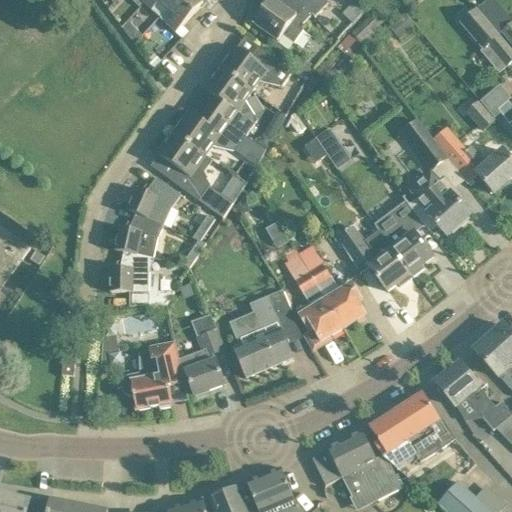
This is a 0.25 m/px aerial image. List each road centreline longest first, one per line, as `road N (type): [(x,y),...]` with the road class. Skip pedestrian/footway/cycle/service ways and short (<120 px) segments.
road 1 (tertiary): [(0,441),(83,448),(304,427),(389,380),(511,272)]
road 2 (residential): [(95,337),(108,212),(247,7)]
